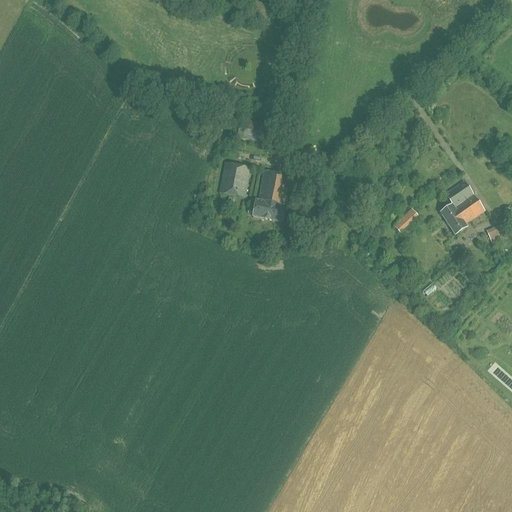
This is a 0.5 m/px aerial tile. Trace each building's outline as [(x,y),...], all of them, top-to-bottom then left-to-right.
[(268,27),(274,8),(253,2),(248,21),(268,27)] [(231,110),(232,98),(221,97),(219,109),(231,110)] [(270,146),(275,119),(242,113),(237,139),(270,146)] [(244,199),(250,169),(225,164),(219,193),(244,199)] [(289,177),(264,172),(258,202),(256,201),(253,218),(282,224),(285,207),(283,206),(289,177)] [(455,236),(467,228),(465,225),(485,212),(465,183),(445,196),(452,206),(440,214),(455,236)] [(404,235),(410,230),(407,227),(418,216),(412,210),(399,221),(401,222),(395,228),(400,233),(401,232),(404,235)] [(198,226),(206,223),(204,215),(195,218),(198,226)] [(502,241),(511,237),(511,231),(508,222),(485,231),(490,244),(501,239),(502,241)]
